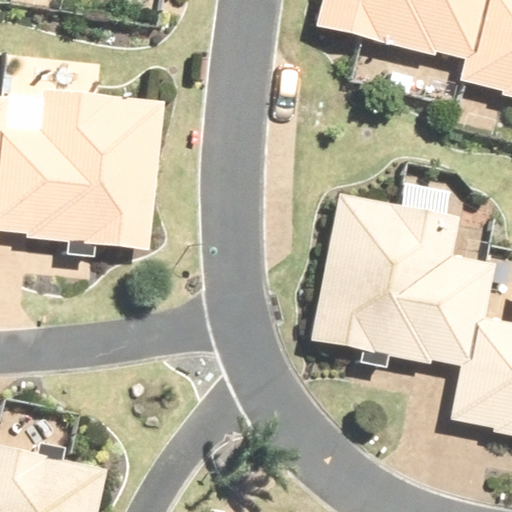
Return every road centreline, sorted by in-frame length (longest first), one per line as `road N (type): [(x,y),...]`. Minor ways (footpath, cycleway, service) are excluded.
road 1 (residential): [(245,322),(234,197),(250,0)]
road 2 (residential): [(0,357),(245,322)]
road 3 (residential): [(273,387),(231,409),(144,511)]
road 4 (residential): [(391,511),(346,482),(273,387)]
